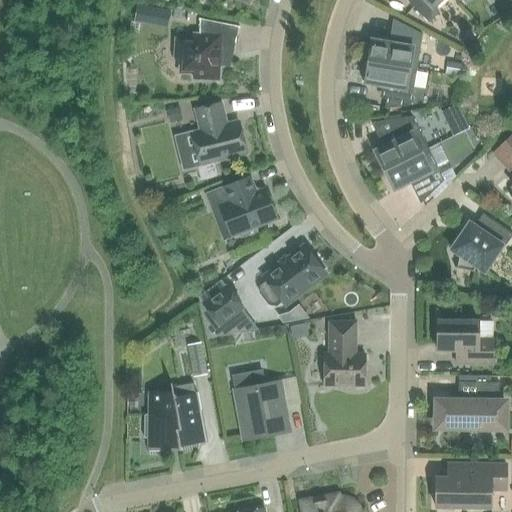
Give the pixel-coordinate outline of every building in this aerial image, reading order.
[(433,8),(441,0),(415,0),(411,5),(428,23),(438,14),(433,8)] [(141,21),(165,26),(167,13),(144,8),(141,21)] [(176,40),(175,59),(180,59),(179,74),(194,74),(194,79),(218,80),(219,65),(227,65),(228,42),(235,43),(238,27),(200,19),(199,35),(193,35),(193,41),(176,40)] [(367,62),(416,70),(422,35),(398,23),(395,44),(371,40),(367,62)] [(410,105),(416,70),(367,62),(364,84),(387,88),(384,109),(410,105)] [(200,131),(192,133),(200,165),(246,154),(238,122),(225,125),(220,104),(195,110),(200,131)] [(386,121),(373,123),(385,146),(374,151),(384,171),(428,149),(412,117),(386,121)] [(511,135),(493,154),(511,172),(511,186),(511,187),(511,135)] [(428,149),(384,171),(394,191),(415,180),(425,200),(444,181),(428,149)] [(222,242),(241,235),(242,239),(258,233),(256,227),(276,219),(265,189),(259,191),(254,189),(250,178),(223,188),(223,186),(204,194),(222,242)] [(469,223),(451,250),(460,256),(457,268),(455,267),(455,268),(474,272),(475,271),(473,271),(476,267),(484,272),(501,247),(504,248),(511,235),(511,233),(482,214),(474,226),(469,223)] [(260,286),(259,293),(269,305),(276,306),(281,302),(284,306),(326,274),(304,246),(262,277),(266,282),(260,286)] [(225,285),(200,303),(206,310),(201,314),(210,326),(215,322),(219,329),(244,310),(225,285)] [(437,321),(437,350),(456,351),(456,364),(492,365),(492,340),(478,339),(478,322),(437,321)] [(324,354),(324,386),(364,386),(365,354),(355,354),(355,322),(329,322),(328,354),(324,354)] [(187,345),(193,378),(207,375),(201,343),(187,345)] [(458,402),(436,402),(436,428),(504,429),(504,402),(498,402),(499,383),(458,382),(458,402)] [(148,453),(149,453),(149,451),(163,451),(163,448),(179,448),(179,451),(180,451),(180,447),(204,442),(198,411),(200,410),(197,393),(195,393),(193,383),(172,387),(171,383),(170,383),(171,388),(155,390),(156,392),(148,392),(148,415),(144,416),(144,438),(148,438),(148,453)] [(279,384),(235,392),(244,435),(287,427),(279,384)] [(435,478),(435,508),(441,508),(445,511),(452,511),(456,508),(490,508),(490,490),(505,491),(506,465),(447,464),(447,478),(435,478)] [(340,497),(338,498),(337,494),(300,501),(301,511),(362,511),(363,511),(362,511),(359,511),(359,509),(358,508),(357,505),(355,504),(354,502),(351,500),(348,499),(347,498),(345,498),(342,497),(340,497)]
